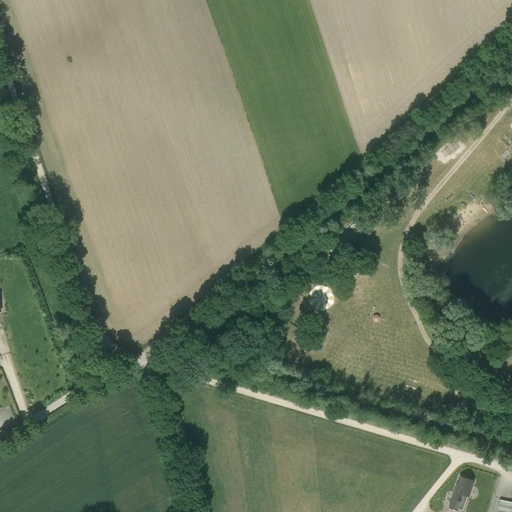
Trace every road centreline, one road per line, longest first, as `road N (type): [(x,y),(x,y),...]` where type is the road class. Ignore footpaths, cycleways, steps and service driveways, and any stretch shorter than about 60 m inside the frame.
road 1 (track): [(139,362),(112,345),(87,313),(0,58)]
road 2 (track): [(0,442),(139,362),(259,252)]
road 3 (track): [(259,252),(456,77)]
road 4 (track): [(459,454),(253,392)]
road 5 (track): [(199,511),(193,465),(170,405),(139,362)]
